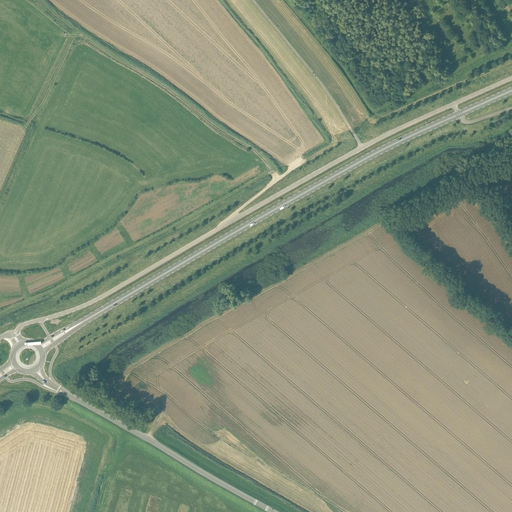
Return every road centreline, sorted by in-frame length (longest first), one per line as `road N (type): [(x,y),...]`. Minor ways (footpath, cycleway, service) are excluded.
road 1 (unclassified): [(13,334),(93,303),(359,148),(511,79)]
road 2 (primary): [(81,323),(371,155),(511,90)]
road 3 (unclassified): [(273,511),(44,380)]
